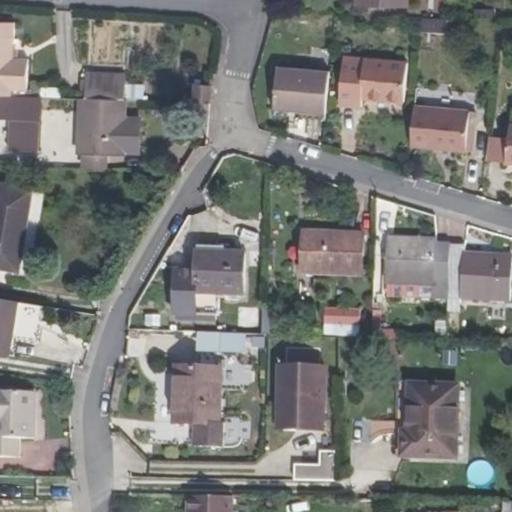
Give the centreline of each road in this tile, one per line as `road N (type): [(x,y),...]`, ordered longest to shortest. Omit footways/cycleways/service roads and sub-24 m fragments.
road 1 (residential): [(100,511),(91,412),(115,312),(227,130)]
road 2 (residential): [(511,223),(227,130)]
road 3 (residential): [(227,130),(250,8)]
